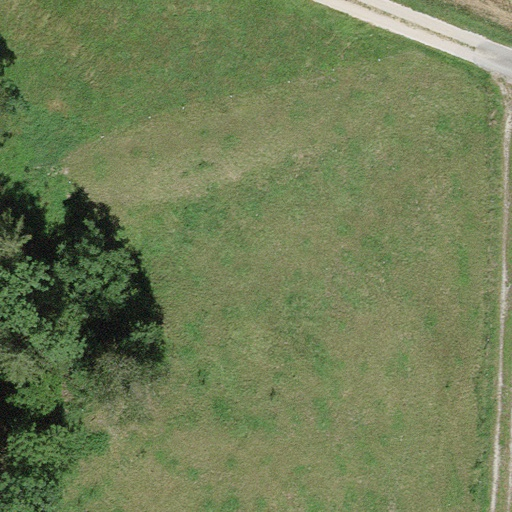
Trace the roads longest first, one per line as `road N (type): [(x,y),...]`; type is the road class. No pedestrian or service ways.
road 1 (track): [(511,264),(499,511)]
road 2 (track): [(352,0),(511,63)]
